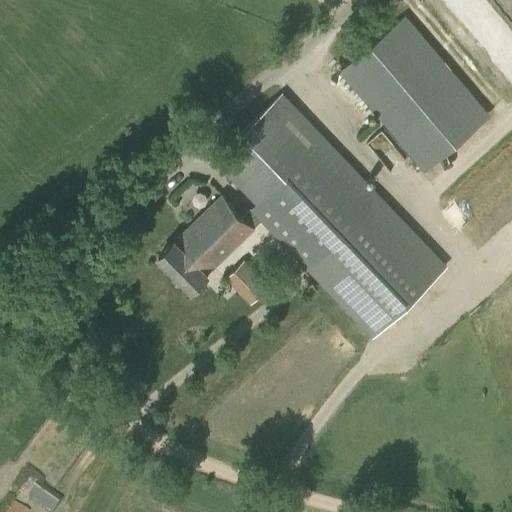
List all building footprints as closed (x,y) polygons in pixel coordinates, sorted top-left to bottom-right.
[(423,170),(489,112),(405,14),(338,71),(423,170)] [(345,237),(385,199),(306,115),(304,118),(280,92),(213,149),(235,173),(255,155),(277,181),(250,207),(327,288),(362,255),(345,237)] [(191,289),(255,228),(222,194),(159,255),(191,289)] [(251,303),(269,284),(244,259),(225,277),(251,303)] [(28,500),(45,511),(54,511),(62,502),(38,485),(28,500)]
